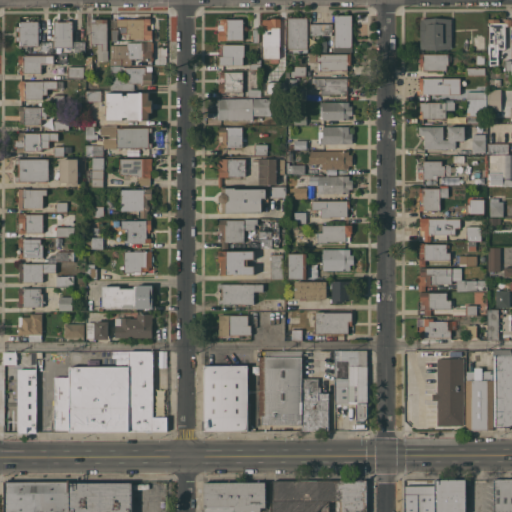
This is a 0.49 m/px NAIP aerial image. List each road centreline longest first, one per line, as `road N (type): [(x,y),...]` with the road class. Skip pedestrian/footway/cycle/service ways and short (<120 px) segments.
road 1 (residential): [(388,0),(389,511)]
road 2 (residential): [(188,0),(187,511)]
road 3 (secondary): [(0,456),(511,455)]
